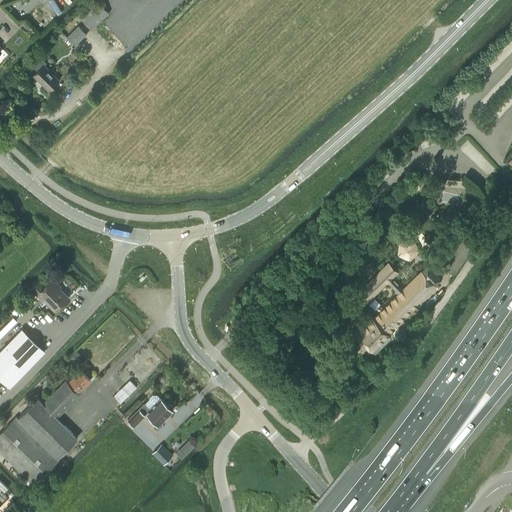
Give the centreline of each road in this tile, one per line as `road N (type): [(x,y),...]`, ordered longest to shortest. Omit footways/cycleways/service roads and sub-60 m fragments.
road 1 (motorway): [(511,296),(351,511)]
road 2 (tertiary): [(294,179),(487,0)]
road 3 (tertiary): [(254,414),(186,338),(174,236)]
road 4 (tertiary): [(174,236),(94,225),(0,159)]
road 5 (motorway): [(407,487),(511,343)]
road 6 (motorway): [(407,487),(430,475),(511,378)]
road 7 (tertiary): [(294,179),(231,222),(174,236)]
road 8 (tertiary): [(344,511),(254,414)]
